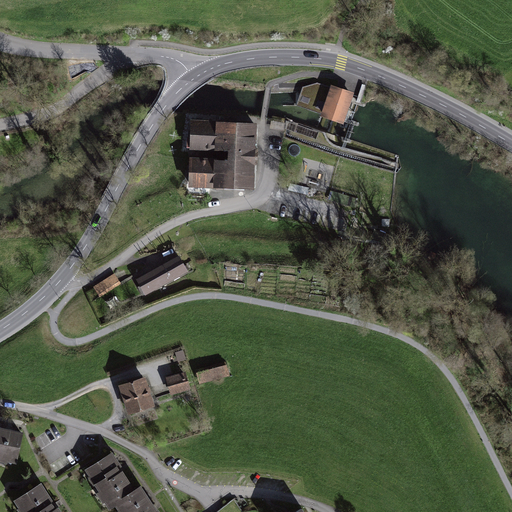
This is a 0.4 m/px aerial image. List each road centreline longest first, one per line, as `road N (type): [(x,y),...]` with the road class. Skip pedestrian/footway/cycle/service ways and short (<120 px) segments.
road 1 (residential): [(0,403),(103,431),(187,486),(261,492),(329,511)]
road 2 (tertiary): [(0,330),(64,277),(159,114),(206,70)]
road 3 (tertiary): [(206,70),(266,56),(341,61),(511,143)]
road 4 (unclassified): [(206,70),(152,56),(0,42)]
